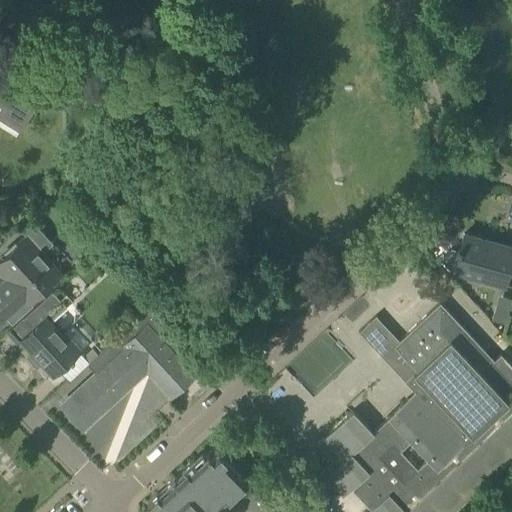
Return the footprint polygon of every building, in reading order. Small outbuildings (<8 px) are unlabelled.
[(24,128),(41,99),(23,88),(19,93),(5,116),(24,128)] [(215,183),(225,179),(222,162),(210,165),(215,183)] [(233,212),(222,212),(226,232),(238,229),(233,212)] [(504,285),(511,254),(511,246),(463,233),(452,270),(504,285)] [(0,272),(4,276),(0,279),(0,321),(6,316),(12,323),(32,304),(29,300),(60,272),(42,251),(26,234),(25,236),(0,258),(0,272)] [(97,267),(120,249),(113,241),(90,259),(97,267)] [(55,316),(67,305),(52,289),(25,315),(34,325),(19,340),(31,353),(29,354),(39,365),(40,363),(52,376),(78,352),(48,321),(54,315),(55,316)] [(194,373),(186,364),(194,356),(156,299),(86,363),(95,372),(60,404),(82,428),(146,368),(171,395),(194,373)] [(381,357),(414,391),(387,417),(388,418),(373,432),(352,410),(316,444),(331,460),(319,471),(342,496),(351,488),(370,509),(366,511),(453,511),(511,457),(511,365),(500,353),(493,360),(439,302),(381,357)] [(247,480),(215,446),(197,463),(193,458),(183,467),(186,471),(177,480),(174,476),(166,484),(169,487),(159,496),(156,493),(146,502),(155,511),(226,511),(215,499),(223,492),(228,498),(247,480)] [(268,511),(266,509),(279,496),(260,477),(240,496),(245,501),(238,508),(241,511),(268,511)]
